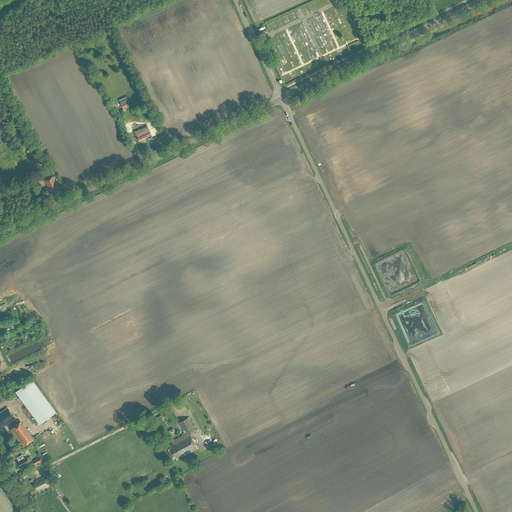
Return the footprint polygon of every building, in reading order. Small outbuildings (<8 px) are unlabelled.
[(120,102),(123,108),(130,105),(127,99),(120,102)] [(140,130),(135,132),(136,135),(139,141),(147,138),(151,136),(147,126),(143,128),(144,131),(141,132),(140,130)] [(153,135),(151,136),(147,138),(148,141),(148,142),(151,149),(152,149),(153,151),(159,148),(155,139),(153,135)] [(48,187),(43,190),(45,194),(50,191),(52,194),(53,193),(54,195),(60,192),(53,177),(49,179),(45,180),(46,183),(48,187)] [(56,412),(48,401),(32,379),(16,392),(40,424),(56,412)] [(0,429),(1,429),(4,432),(7,430),(4,427),(15,418),(7,407),(0,412),(0,429)] [(174,458),(176,457),(177,459),(198,448),(190,434),(196,431),(189,417),(179,423),(186,436),(175,442),(172,437),(169,439),(172,444),(169,445),(171,447),(168,449),(174,458)] [(10,429),(23,447),(32,440),(19,422),(10,429)] [(22,454),(17,457),(19,462),(18,462),(19,463),(19,464),(19,465),(20,465),(21,466),(25,463),(26,465),(30,463),(29,462),(32,460),(30,456),(27,458),(25,459),(22,454)] [(33,461),(34,464),(42,460),(40,456),(37,458),(38,459),(33,461)] [(37,490),(42,487),(43,489),(48,486),(44,477),(35,481),(36,483),(34,484),(37,490)] [(63,496),(57,485),(54,486),(60,497),(63,496)]
